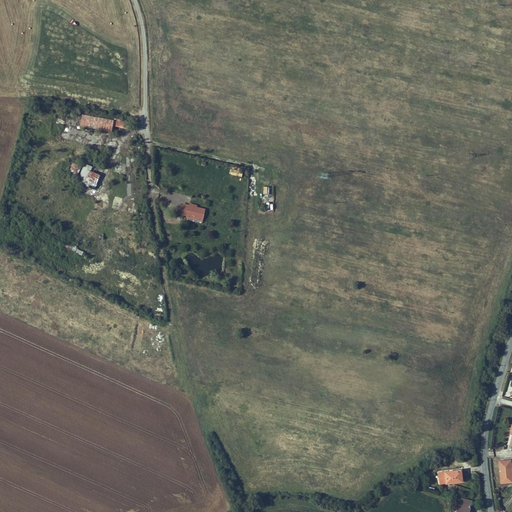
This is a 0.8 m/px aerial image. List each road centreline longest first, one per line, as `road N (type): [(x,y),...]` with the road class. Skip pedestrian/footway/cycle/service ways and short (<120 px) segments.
road 1 (track): [(150,188),(184,368),(235,503)]
road 2 (unclassified): [(150,188),(134,0)]
